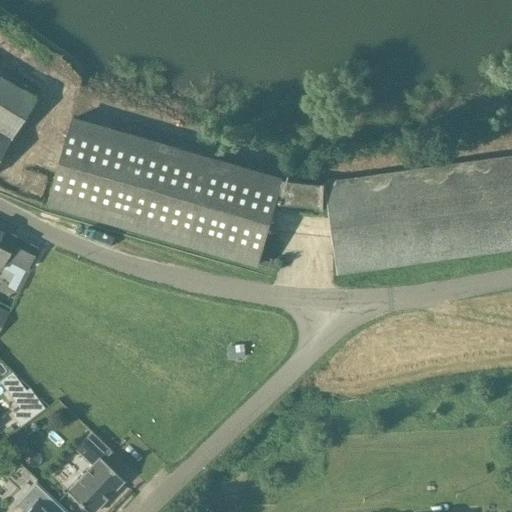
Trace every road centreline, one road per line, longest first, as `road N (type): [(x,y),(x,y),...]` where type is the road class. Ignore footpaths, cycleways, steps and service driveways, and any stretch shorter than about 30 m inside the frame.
road 1 (unclassified): [(0,211),(89,257),(189,285),(326,299)]
road 2 (unclassified): [(147,511),(310,350),(326,299)]
road 3 (unclassified): [(326,299),(409,295),(511,276)]
